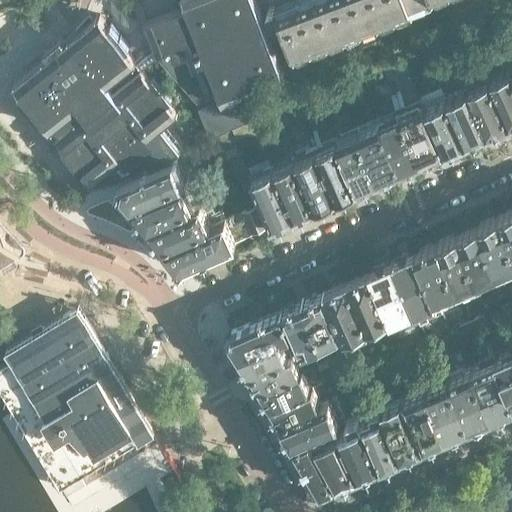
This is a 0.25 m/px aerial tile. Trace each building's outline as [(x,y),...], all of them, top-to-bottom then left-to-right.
[(183,145),(165,123),(178,112),(169,101),(172,99),(153,76),(150,78),(142,68),(158,55),(201,106),(199,107),(211,138),(268,110),(259,86),(285,76),(256,0),(185,0),(186,3),(145,20),(154,43),(135,58),(127,48),(130,45),(129,44),(120,33),(117,36),(99,13),(65,41),(61,36),(44,50),(48,54),(43,59),(43,58),(14,82),(23,93),(20,95),(38,119),(42,116),(47,123),(51,128),(54,125),(59,131),(56,134),(65,145),(62,148),(81,171),(84,169),(93,180),(121,157),(126,163),(146,154),(153,164),(174,155),(174,156),(181,153),(184,152),(180,148),(183,145)] [(291,46),(411,0),(305,0),(290,6),(288,2),(276,7),(276,5),(268,8),(266,12),(272,25),(275,27),(282,24),(291,46)] [(511,117),(511,65),(490,75),(510,119),(511,117)] [(510,119),(490,75),(468,85),(488,129),(510,119)] [(488,129),(468,85),(447,94),(466,138),(488,129)] [(466,138),(447,94),(426,104),(425,104),(444,148),(466,138)] [(444,148),(425,104),(426,104),(424,100),(402,109),(423,157),(444,148)] [(423,157),(402,109),(381,119),(402,167),(423,157)] [(402,167),(381,119),(359,128),(380,176),(402,167)] [(380,176),(359,128),(338,138),(359,185),(380,176)] [(359,185),(338,138),(316,147),(337,195),(359,185)] [(337,195),(316,147),(295,157),(316,204),(337,195)] [(184,179),(174,156),(174,155),(153,164),(122,178),(122,180),(119,179),(117,188),(120,189),(131,202),(184,179)] [(316,204),(295,157),(273,166),(294,214),(316,204)] [(294,214),(273,166),(252,175),(273,223),(294,214)] [(148,223),(201,198),(203,198),(193,175),(131,202),(148,223)] [(211,222),(201,198),(148,223),(164,243),(211,222)] [(268,221),(259,201),(242,208),(245,217),(251,229),(268,221)] [(511,206),(498,213),(511,244),(511,206)] [(236,240),(235,239),(252,231),(251,229),(245,217),(235,222),(231,213),(225,216),(211,222),(164,243),(177,260),(176,263),(185,265),(185,262),(236,240)] [(511,258),(511,244),(498,213),(478,222),(497,265),(511,258)] [(497,265),(478,222),(458,230),(477,274),(497,265)] [(477,274),(458,230),(437,239),(456,283),(477,274)] [(456,283),(437,239),(415,249),(436,296),(441,308),(463,298),(456,283)] [(436,296),(415,249),(392,259),(413,306),(436,296)] [(413,306),(392,259),(370,268),(390,314),(391,314),(391,316),(413,306)] [(390,314),(370,268),(348,278),(368,324),(390,314)] [(368,324),(348,278),(325,288),(343,329),(345,334),(368,324)] [(343,329),(325,288),(303,298),(321,339),(343,329)] [(321,339),(303,298),(281,308),(291,330),(299,348),(321,339)] [(154,430),(154,429),(78,305),(39,329),(6,348),(13,360),(0,367),(0,386),(15,412),(60,487),(154,430)] [(280,335),(291,330),(281,308),(233,328),(232,328),(229,337),(239,353),(280,334),(280,335)] [(511,333),(511,330),(509,323),(501,326),(506,336),(511,333)] [(288,353),(280,335),(280,334),(239,353),(250,370),(289,353),(288,353)] [(474,350),(470,340),(462,343),(467,353),(474,350)] [(0,341),(0,360),(9,356),(0,341)] [(467,353),(462,343),(455,346),(459,356),(467,353)] [(354,351),(351,345),(344,349),(346,354),(354,351)] [(306,358),(321,351),(319,347),(304,354),(306,358)] [(511,348),(495,356),(511,394),(511,348)] [(301,368),(293,350),(288,353),(289,353),(250,370),(260,387),(301,368)] [(383,367),(378,355),(363,362),(368,374),(383,367)] [(511,405),(511,394),(495,356),(472,366),(493,413),(511,405)] [(428,370),(423,360),(416,363),(420,373),(428,370)] [(420,373),(416,363),(409,366),(413,376),(420,373)] [(493,413),(472,366),(449,376),(470,424),(478,420),(485,417),(493,414),(493,413)] [(311,385),(311,384),(303,367),(301,368),(260,387),(270,403),(311,385)] [(470,424),(449,376),(426,386),(447,434),(470,424)] [(381,404),(370,378),(363,382),(374,407),(381,404)] [(280,420),(321,401),(313,383),(311,384),(311,385),(270,403),(280,420)] [(426,386),(404,396),(403,396),(424,443),(447,434),(426,386)] [(424,443),(403,396),(404,396),(403,395),(381,404),(402,453),(424,443)] [(341,422),(330,397),(321,401),(280,420),(293,442),(311,434),(324,429),(341,422)] [(381,404),(374,407),(371,408),(374,416),(362,421),(380,463),(402,453),(381,404)] [(380,463),(362,421),(359,413),(346,419),(349,426),(339,431),(358,472),(380,463)] [(358,472),(339,431),(327,436),(324,429),(311,434),(337,481),(358,472)] [(337,481),(311,434),(293,442),(321,488),(337,481)]
